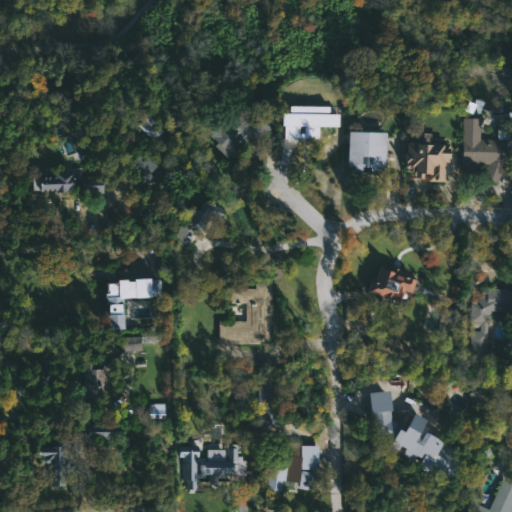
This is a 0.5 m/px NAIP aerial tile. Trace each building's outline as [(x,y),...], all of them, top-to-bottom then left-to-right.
[(277,111),(286,110),(286,102),(328,103),(328,109),(336,109),(336,125),(317,125),(316,136),(280,136),(280,123),(277,123),(277,111)] [(248,125),(250,126),(258,118),(269,129),(254,145),(247,138),(226,161),(203,139),(231,109),(248,125)] [(156,166),(146,176),(129,159),(149,140),(135,126),(147,115),(162,131),(160,132),(173,145),(154,164),(156,166)] [(384,133),(382,172),(345,171),(346,132),(384,133)] [(478,135),(495,136),(495,140),(504,140),(503,166),(495,185),(480,179),(485,165),(460,165),(460,135),(478,135)] [(448,145),(448,148),(450,148),(450,159),(445,159),(444,182),(428,181),(428,175),(422,174),(422,179),(414,179),(414,172),(407,172),(407,163),(404,163),(404,153),(406,153),(406,145),(411,139),(415,139),(418,144),(448,145)] [(64,191),(64,192),(36,192),(36,178),(53,178),(53,173),(71,173),(72,191),(64,191)] [(82,194),(103,193),(102,178),(81,179),(82,194)] [(222,210),(219,220),(213,217),(211,222),(206,220),(201,234),(192,231),(186,245),(173,240),(179,224),(185,226),(192,209),(199,212),(203,202),(222,210)] [(401,270),(399,275),(417,282),(418,284),(417,291),(414,292),(410,291),(409,293),(402,290),(398,302),(366,291),(370,281),(373,282),(378,267),(390,271),(392,267),(401,270)] [(149,280),(158,281),(158,297),(150,297),(150,299),(121,299),(122,331),(105,331),(105,300),(103,300),(104,283),(116,283),(116,281),(132,283),(132,280),(149,280)] [(270,283),(270,291),(272,291),(272,316),(270,316),(270,344),(217,344),(217,321),(244,321),(244,303),(235,303),(235,305),(223,305),(223,287),(254,288),(254,283),(270,283)] [(505,289),(504,312),(486,312),(484,365),(469,365),(470,331),(478,331),(478,324),(468,323),(470,304),(482,297),(478,292),(488,286),(490,288),(505,289)] [(123,347),(118,347),(118,336),(155,336),(155,343),(138,343),(138,347),(123,347)] [(374,340),(374,354),(369,354),(369,364),(357,363),(358,353),(353,353),(354,339),(374,340)] [(103,366),(104,386),(109,386),(109,391),(104,391),(104,396),(90,397),(90,389),(83,390),(82,386),(81,386),(80,377),(84,377),(83,364),(103,363),(103,366)] [(281,375),(279,425),(256,425),(258,382),(270,382),(270,375),(281,375)] [(468,393),(472,405),(483,402),(479,389),(468,393)] [(405,411),(407,412),(411,405),(421,411),(416,418),(451,440),(439,460),(400,436),(398,441),(381,430),(398,402),(407,408),(405,411)] [(85,440),(84,440),(84,425),(118,426),(117,441),(85,440)] [(70,439),(70,462),(71,462),(71,471),(61,471),(60,485),(48,485),(49,462),(45,461),(43,457),(35,457),(35,446),(54,446),(54,438),(70,439)] [(245,475),(245,458),(236,458),(237,448),(226,448),(224,450),(206,449),(206,458),(198,458),(199,442),(199,441),(199,440),(191,440),(191,446),(178,446),(178,457),(182,457),(182,481),(186,481),(186,489),(196,489),(196,477),(199,477),(209,475),(209,479),(211,488),(217,486),(217,478),(231,475),(245,475)] [(318,454),(317,468),(314,490),(298,488),(299,479),(281,478),(280,489),(266,488),(271,451),(298,453),(297,455),(300,455),(301,443),(318,444),(318,454)] [(511,502),(506,511),(462,511),(469,500),(487,509),(501,482),(500,471),(511,469),(511,502)]
